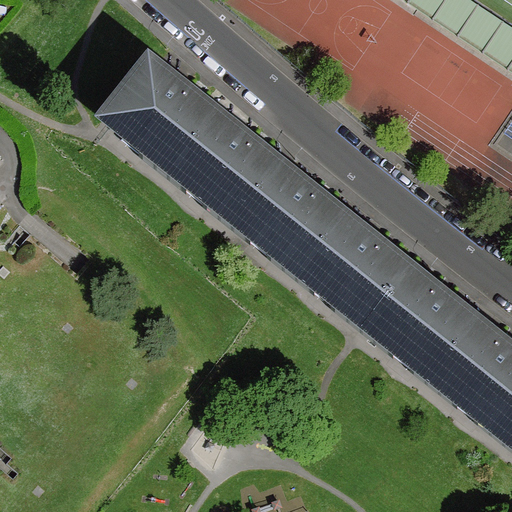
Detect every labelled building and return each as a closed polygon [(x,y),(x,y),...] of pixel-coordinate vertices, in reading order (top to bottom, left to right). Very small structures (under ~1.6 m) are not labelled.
[(511,32),(462,0),(403,0),(511,72),(511,32)] [(152,77),(115,124),(178,174),(216,128),(152,77)] [(216,128),(178,174),(242,225),(279,178),(216,128)] [(343,229),(279,178),(242,225),(307,276),(343,229)] [(407,281),(343,229),(307,276),(371,327),(407,281)] [(471,331),(407,281),(371,327),(435,379),(471,331)] [(511,413),(511,363),(471,331),(435,379),(499,429),(511,413)] [(511,413),(499,429),(511,439),(511,413)]
